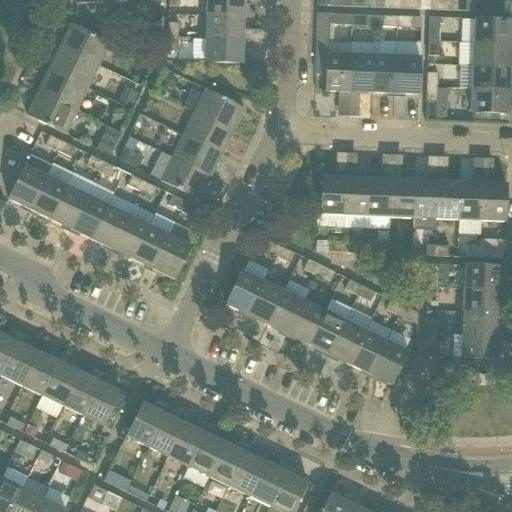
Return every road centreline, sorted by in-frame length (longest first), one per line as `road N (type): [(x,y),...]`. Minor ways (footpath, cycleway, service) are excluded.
road 1 (residential): [(415,464),(341,439),(165,353)]
road 2 (residential): [(165,353),(272,133)]
road 3 (residential): [(511,144),(272,133)]
road 4 (residential): [(165,353),(0,263)]
road 5 (residential): [(272,133),(285,104),(289,0)]
